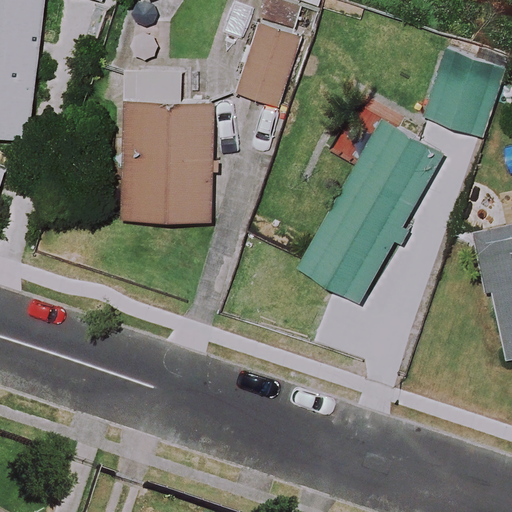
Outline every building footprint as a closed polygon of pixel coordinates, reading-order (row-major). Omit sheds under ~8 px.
[(49,0),(0,0),(0,134),(32,139),(49,0)] [(316,5),(301,0),(272,0),(243,95),(284,107),(316,5)] [(510,65),(448,44),(425,113),(486,134),(510,65)] [(449,151),(357,98),(326,152),(356,169),(302,264),(364,300),(449,151)] [(215,218),(217,104),(124,102),(122,216),(215,218)] [(511,226),(482,234),(511,357),(511,226)]
